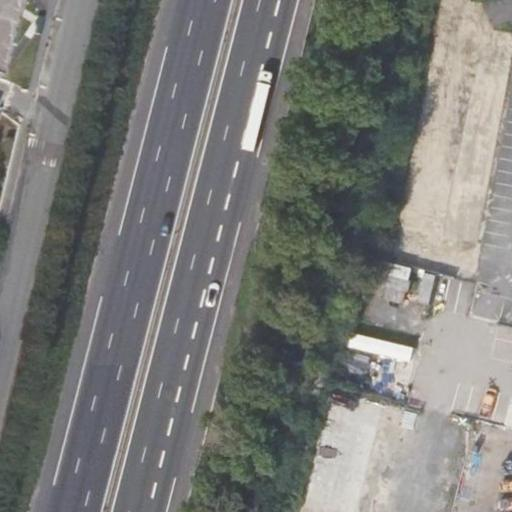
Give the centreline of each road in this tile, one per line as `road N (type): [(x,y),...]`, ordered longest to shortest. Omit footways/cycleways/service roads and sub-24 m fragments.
road 1 (motorway): [(203,0),(72,511)]
road 2 (motorway): [(141,511),(272,0)]
road 3 (unclassified): [(0,362),(84,0)]
